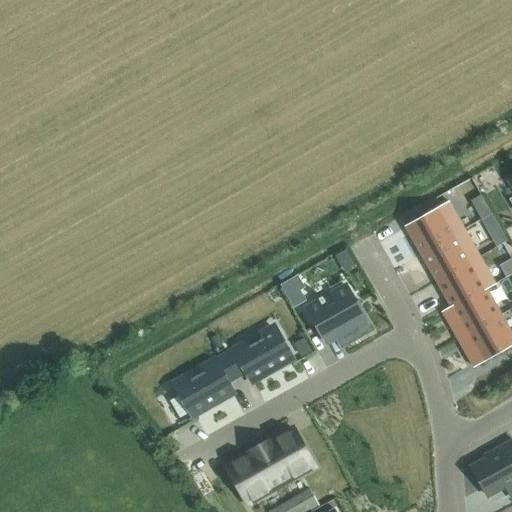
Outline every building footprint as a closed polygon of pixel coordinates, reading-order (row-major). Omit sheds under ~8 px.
[(448,202),(404,226),(420,253),(463,229),(448,202)] [(463,229),(420,253),(435,280),(470,261),(478,256),(463,229)] [(470,261),(435,280),(450,307),(485,288),(470,261)] [(319,301),(306,308),(325,342),(334,337),(337,336),(342,344),(370,328),(355,303),(345,286),(322,299),(321,296),(318,298),(319,301)] [(450,307),(442,312),(457,339),(501,315),(485,288),(450,307)] [(511,335),(501,315),(457,339),(472,366),(511,343),(511,335)] [(290,359),(274,331),(261,338),(249,345),(237,352),(235,348),(224,355),(236,376),(246,370),(252,380),(290,359)] [(193,414),(231,392),(225,382),(236,376),(224,355),(212,361),(214,365),(202,372),(190,379),(177,386),(181,393),(169,400),(179,418),(191,411),(193,414)] [(313,466),(302,447),(292,428),(274,438),(270,440),(269,440),(258,446),(280,485),(288,480),(313,466)] [(511,441),(486,456),(487,458),(471,467),(486,495),(503,486),(510,482),(511,484),(511,441)] [(280,485),(258,446),(247,452),(248,453),(226,465),(235,483),(247,503),(280,485)]
